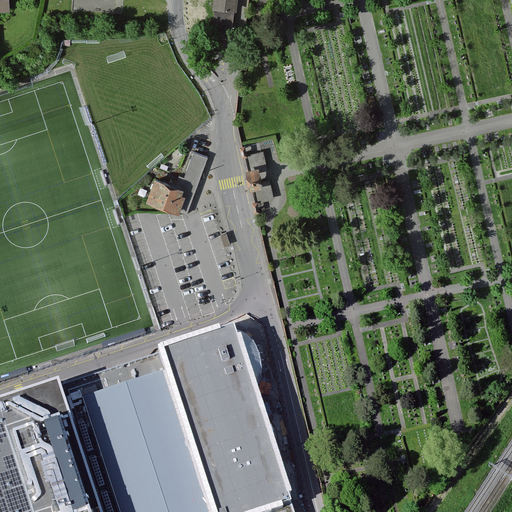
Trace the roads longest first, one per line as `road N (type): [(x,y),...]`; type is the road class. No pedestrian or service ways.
road 1 (unclassified): [(267,310),(0,397)]
road 2 (residential): [(317,511),(267,310)]
road 3 (residential): [(267,310),(232,183),(226,118)]
road 4 (track): [(429,511),(511,395)]
road 5 (residential): [(178,0),(185,47),(226,118)]
